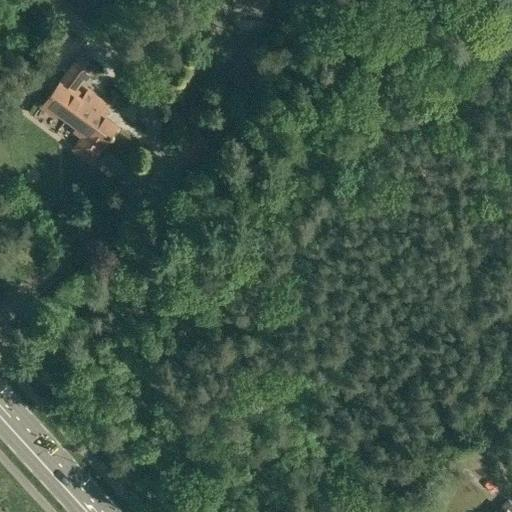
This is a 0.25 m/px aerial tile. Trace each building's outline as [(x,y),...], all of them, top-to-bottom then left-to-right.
[(36,37),(51,50),(65,33),(50,21),(36,37)] [(94,65),(78,54),(59,79),(75,91),(84,79),(85,80),(90,73),(89,71),(94,65)] [(251,61),(241,54),(226,74),(246,91),(263,70),(269,62),(257,54),(251,61)] [(59,80),(39,106),(55,118),(59,113),(66,118),(76,126),(86,133),(83,136),(75,147),(90,158),(98,148),(116,124),(101,112),(107,105),(91,93),(86,100),(82,98),(59,80)] [(213,144),(193,123),(174,140),(193,162),(213,144)] [(511,511),(507,506),(511,503),(506,499),(492,511),(511,511)]
